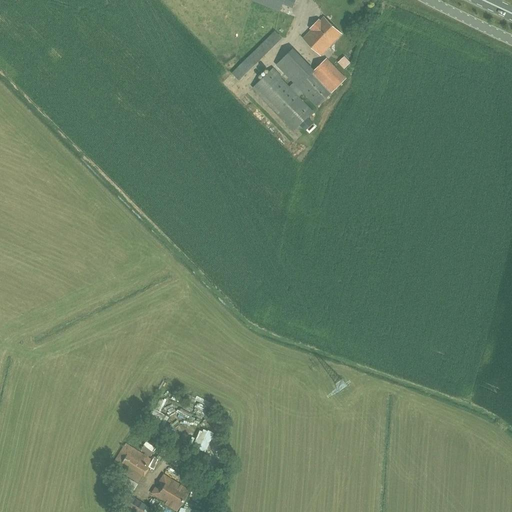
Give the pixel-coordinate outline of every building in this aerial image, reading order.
[(252,0),(281,12),(284,4),(293,8),(296,0),(252,0)] [(342,34),(324,17),(321,21),(319,19),(311,28),(312,30),(304,39),(321,55),(342,34)] [(285,38),(276,30),(233,73),(241,81),(285,38)] [(293,130),(347,78),(327,58),(315,70),(294,48),(277,64),(294,82),(289,87),(272,69),(253,87),(293,130)] [(347,68),(354,65),(350,56),(342,60),(347,68)] [(148,467),(152,459),(126,443),(111,466),(137,483),(142,475),(144,477),(149,468),(148,467)] [(178,511),(190,490),(164,473),(151,494),(178,511)] [(119,509),(123,511),(146,511),(150,507),(132,496),(139,484),(124,474),(116,487),(128,495),(119,509)]
